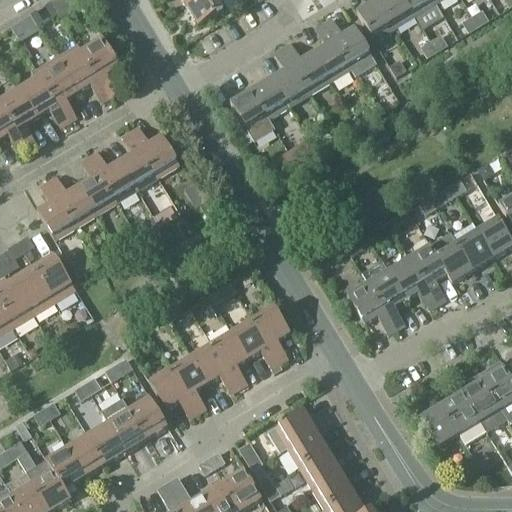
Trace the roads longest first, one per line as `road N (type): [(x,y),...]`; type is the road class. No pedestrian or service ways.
road 1 (unclassified): [(342,363),(180,88)]
road 2 (residential): [(120,511),(135,487),(342,363)]
road 3 (residential): [(354,383),(511,297)]
road 4 (unclassified): [(456,511),(415,480),(354,383)]
road 5 (residential): [(180,88),(304,0)]
